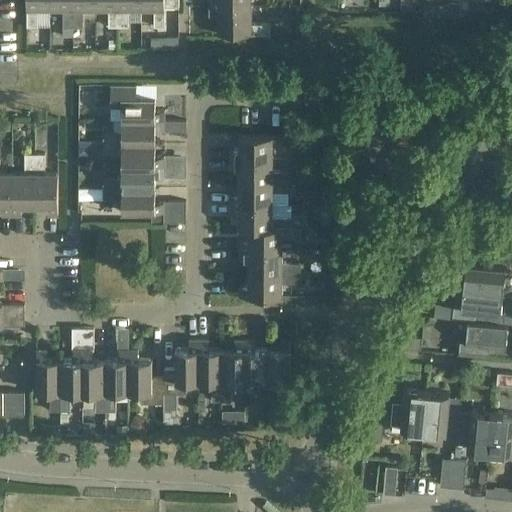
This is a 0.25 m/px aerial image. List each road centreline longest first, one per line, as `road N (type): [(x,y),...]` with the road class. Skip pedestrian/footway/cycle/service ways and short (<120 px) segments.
road 1 (residential): [(29,248),(32,311),(179,313),(199,99),(309,98),(429,200)]
road 2 (residential): [(318,479),(27,469),(0,460)]
road 3 (unclassified): [(318,479),(336,373),(429,200)]
